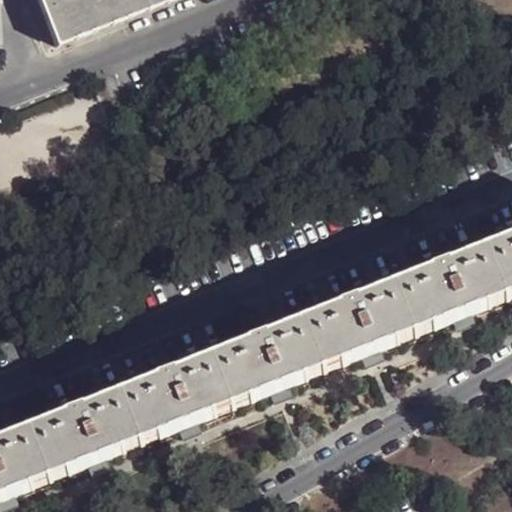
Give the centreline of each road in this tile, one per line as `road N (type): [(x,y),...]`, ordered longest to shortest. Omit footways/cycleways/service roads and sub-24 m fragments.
road 1 (residential): [(0,387),(511,184)]
road 2 (residential): [(248,511),(511,356)]
